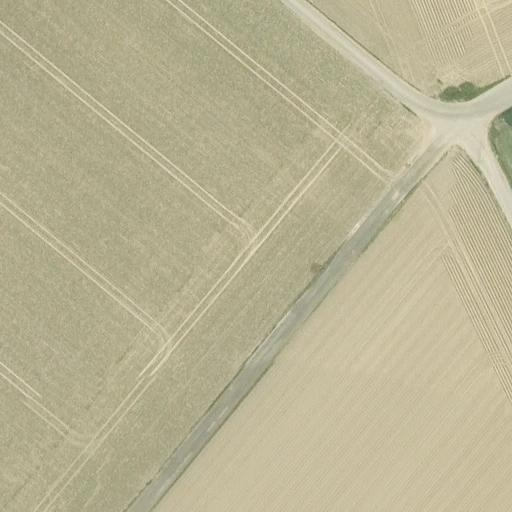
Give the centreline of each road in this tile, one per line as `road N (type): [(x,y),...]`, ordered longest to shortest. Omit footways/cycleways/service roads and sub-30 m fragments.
road 1 (track): [(458,119),(137,511)]
road 2 (unclassified): [(511,89),(458,119),(422,108),(284,0)]
